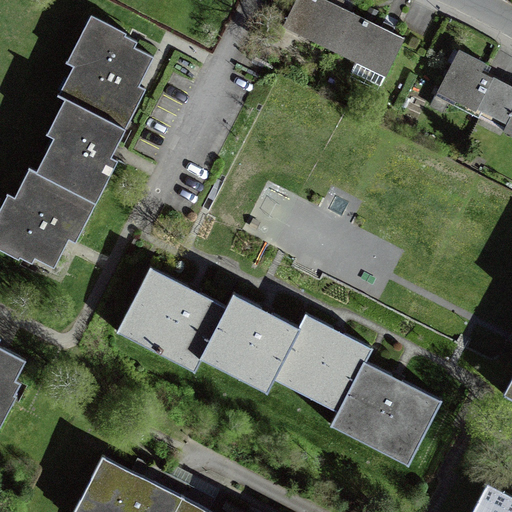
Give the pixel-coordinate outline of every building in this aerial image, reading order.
[(339,56),(358,19),(319,0),(303,0),(288,31),(339,56)] [(67,85),(73,88),(58,118),(63,121),(29,188),(21,184),(15,195),(9,192),(0,210),(0,245),(33,262),(38,253),(55,262),(63,246),(69,234),(77,238),(116,158),(111,155),(113,150),(143,88),(136,85),(140,75),(149,57),(129,47),(133,40),(91,19),(69,63),(76,67),(67,85)] [(358,19),(339,56),(390,82),(409,45),(358,19)] [(501,131),(511,110),(511,89),(484,75),(487,67),(458,52),(435,96),(501,131)] [(511,110),(501,131),(498,136),(511,143),(511,110)] [(197,365),(202,353),(272,388),(277,378),(341,411),(337,420),(411,457),(438,403),(392,380),(364,366),(372,350),(334,332),(306,318),(300,330),(265,313),(234,297),(227,310),(190,291),(150,272),(122,327),(197,365)] [(0,431),(22,388),(13,383),(23,364),(0,351),(0,431)] [(511,379),(503,396),(511,400),(511,379)] [(212,511),(148,479),(108,458),(80,511),(212,511)] [(511,511),(511,498),(485,485),(472,511),(511,511)]
